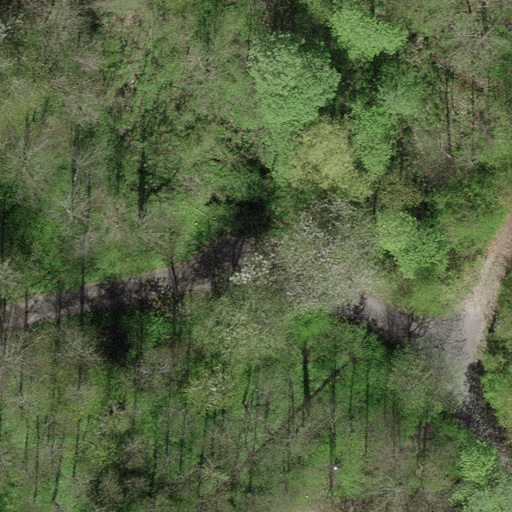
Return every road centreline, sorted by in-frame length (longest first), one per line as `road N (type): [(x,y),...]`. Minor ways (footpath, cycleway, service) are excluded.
road 1 (track): [(511,511),(467,402),(440,361),(372,310),(282,271),(193,270),(0,324)]
road 2 (track): [(440,361),(511,234)]
